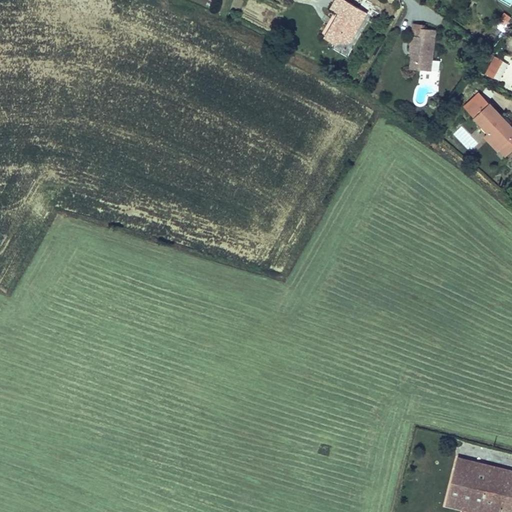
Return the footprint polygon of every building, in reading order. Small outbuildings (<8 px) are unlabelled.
[(352,38),(354,39),(369,14),(346,0),(338,0),(333,9),(341,14),(326,39),(338,45),(341,40),(348,45),(352,38)] [(427,42),(429,34),(430,30),(422,28),(419,40),(427,42)] [(434,77),(443,37),(429,34),(427,42),(419,40),(415,57),(418,58),(414,73),(434,77)] [(341,40),(338,45),(347,51),(354,39),(352,38),(348,45),(341,40)] [(506,65),(498,61),(493,71),(501,74),(506,65)] [(501,74),(493,71),(489,80),(496,84),(501,74)] [(511,125),(510,127),(506,123),(508,121),(497,110),(482,125),(497,140),(499,138),(511,151),(511,152),(508,156),(511,159),(511,125)] [(511,152),(511,151),(499,138),(497,140),(493,143),(507,157),(508,156),(511,152)] [(447,506),(455,507),(457,498),(491,506),(489,511),(507,511),(509,507),(511,495),(511,469),(459,457),(447,506)] [(457,498),(455,507),(473,511),(489,511),(491,506),(457,498)]
